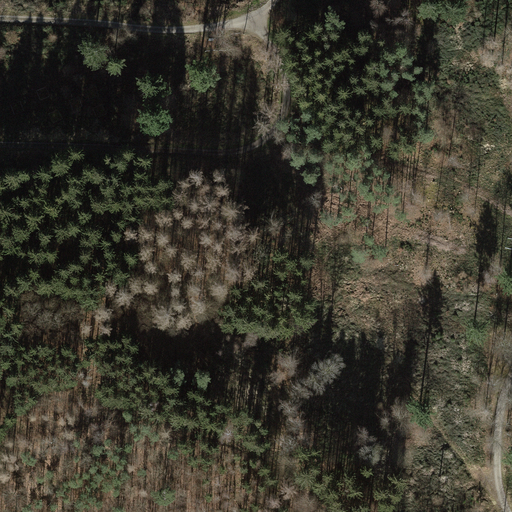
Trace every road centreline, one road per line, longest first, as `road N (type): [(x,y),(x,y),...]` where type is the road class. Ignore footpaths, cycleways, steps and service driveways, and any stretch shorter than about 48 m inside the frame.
road 1 (track): [(0,139),(239,150),(275,136),(291,86),(282,58),(254,23)]
road 2 (track): [(271,0),(254,23),(0,19)]
road 3 (track): [(507,511),(496,481),(498,409),(511,387)]
